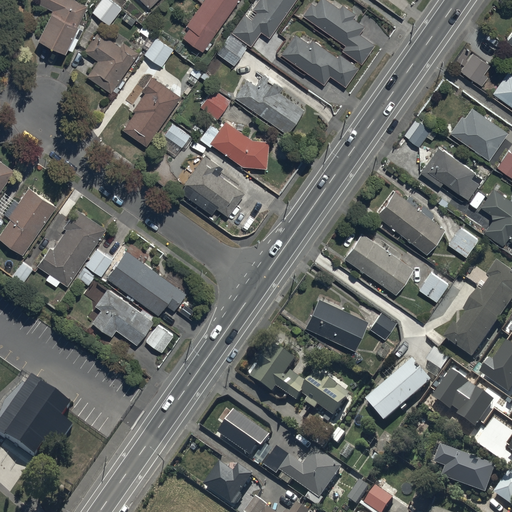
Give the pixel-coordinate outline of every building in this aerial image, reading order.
[(63,53),(65,49),(71,52),(83,29),(78,26),(88,6),(75,0),(40,0),(39,4),(52,10),(37,39),(63,53)] [(109,0),(101,0),(92,12),(108,25),(121,9),(109,0)] [(190,28),(183,38),(202,51),(238,0),(203,0),(186,25),(190,28)] [(231,32),(232,33),(230,36),(229,36),(216,53),(234,66),(246,48),(245,47),(247,44),(250,46),(261,32),(268,37),(295,0),(258,0),(252,9),(256,12),(251,20),(244,15),(231,32)] [(310,3),(302,15),(345,45),(341,50),(362,64),(374,45),(359,35),(364,26),(353,18),(356,15),(341,5),(339,9),(325,0),(319,0),(315,7),(310,3)] [(139,23),(127,15),(116,31),(127,39),(139,23)] [(87,75),(110,92),(139,53),(124,42),(120,47),(98,32),(84,51),(97,61),(87,75)] [(146,50),(143,55),(161,67),(174,49),(149,32),(140,46),(146,50)] [(295,34),(281,54),(323,84),(329,76),(345,87),(358,68),(339,54),(337,57),(311,39),(308,43),(295,34)] [(472,50),(459,68),(482,83),(494,65),(472,50)] [(511,71),(508,69),(492,92),(511,105),(511,71)] [(247,80),(235,98),(287,134),(303,110),(280,93),(283,88),(264,74),(255,86),(247,80)] [(122,129),(146,146),(181,97),(151,76),(141,91),(144,93),(132,110),(134,112),(122,129)] [(213,88),(199,107),(217,120),(231,100),(213,88)] [(508,130),(470,104),(451,133),(489,158),(508,130)] [(420,145),(432,128),(418,119),(407,136),(420,145)] [(269,141),(251,140),(225,121),(210,143),(243,167),(267,167),(269,141)] [(158,142),(179,157),(193,137),(172,122),(158,142)] [(436,144),(419,169),(441,184),(443,180),(468,197),(483,175),(458,159),(436,144)] [(511,151),(508,149),(497,166),(511,175),(511,151)] [(222,168),(204,155),(179,191),(211,214),(216,208),(227,216),(244,193),(218,174),(222,168)] [(0,191),(15,171),(0,159),(0,191)] [(504,244),(509,237),(511,239),(511,200),(507,197),(493,187),(481,205),(495,214),(484,231),(504,244)] [(376,212),(427,252),(446,227),(396,188),(376,212)] [(12,218),(0,235),(0,238),(23,255),(56,209),(29,189),(9,216),(12,218)] [(60,281),(67,285),(105,229),(75,209),(63,227),(66,229),(51,250),(49,248),(37,265),(49,274),(46,279),(56,287),(60,281)] [(448,243),(465,255),(478,236),(460,225),(448,243)] [(344,256),(396,291),(414,264),(362,229),(344,256)] [(96,247),(84,264),(101,276),(113,260),(96,247)] [(124,250),(105,278),(158,315),(165,304),(174,310),(185,294),(184,293),(189,286),(171,273),(166,279),(124,250)] [(23,283),(33,268),(21,260),(12,275),(23,283)] [(448,341),(472,357),(511,298),(511,270),(501,263),(497,260),(486,276),(490,278),(482,291),(478,289),(463,310),(467,313),(458,326),(454,323),(444,339),(448,341)] [(96,276),(84,266),(76,276),(88,285),(96,276)] [(418,288),(437,300),(449,283),(430,270),(418,288)] [(153,321),(107,288),(87,316),(93,320),(91,323),(111,337),(116,330),(137,345),(153,321)] [(318,296),(305,325),(354,347),(367,318),(318,296)] [(381,310),(370,326),(385,337),(396,321),(381,310)] [(156,323),(144,340),(163,354),(175,337),(156,323)] [(511,385),(511,343),(506,339),(492,359),(488,356),(478,371),(508,391),(511,385)] [(250,376),(274,392),(277,387),(299,402),(303,396),(334,416),(351,392),(317,369),(309,381),(290,368),(297,358),(273,342),(250,376)] [(435,345),(426,359),(443,370),(452,357),(435,345)] [(367,399),(384,421),(432,381),(414,360),(367,399)] [(494,399),(451,369),(431,396),(450,409),(452,405),(458,410),(456,413),(474,426),(494,399)] [(0,415),(0,435),(33,459),(43,445),(54,453),(73,427),(61,419),(71,406),(29,376),(0,415)] [(234,411),(219,433),(256,458),(271,436),(234,411)] [(330,439),(337,445),(346,434),(338,428),(330,439)] [(348,445),(340,456),(347,461),(355,450),(348,445)] [(444,478),(487,494),(497,465),(454,450),(441,446),(435,463),(447,467),(444,478)] [(293,481),(320,499),(342,466),(315,448),(304,464),(290,455),(279,471),(293,481)] [(220,462),(205,484),(235,504),(249,482),(255,474),(240,464),(235,472),(220,462)] [(495,493),(511,504),(511,469),(495,493)] [(349,498),(357,504),(370,486),(361,480),(349,498)] [(364,504),(375,511),(385,511),(395,498),(377,485),(364,504)] [(246,511),(262,511),(268,504),(257,496),(246,511)] [(310,511),(311,511),(298,503),(291,511),(289,511),(287,510),(285,511),(275,511),(268,507),(265,511),(310,511)]
